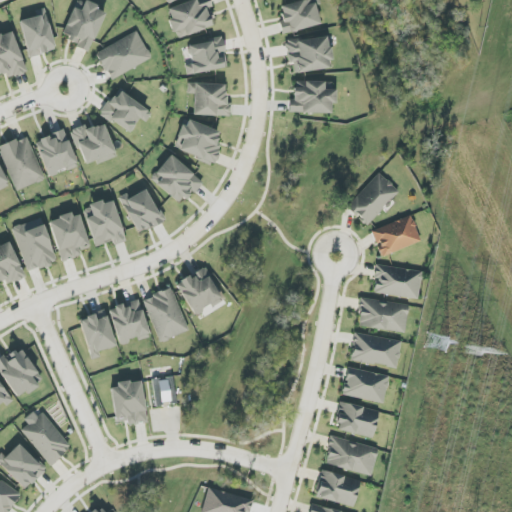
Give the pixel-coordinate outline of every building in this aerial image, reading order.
[(73,8),(61,38),(90,50),(105,13),(97,10),(98,6),(85,0),(81,11),(73,8)] [(213,28),(208,14),(213,13),(209,0),(194,0),(167,8),(176,39),(213,28)] [(304,0),(277,7),(284,34),(320,24),(315,6),(320,5),(318,0),(304,0)] [(55,50),(44,8),(34,11),(35,17),(19,21),(29,57),(55,50)] [(27,72),(12,31),(0,35),(0,75),(6,73),(8,79),(27,72)] [(96,53),(110,80),(151,59),(137,32),(96,53)] [(332,68),(327,36),(285,42),(288,64),(293,63),(294,73),(332,68)] [(227,68),(225,55),(226,55),(223,39),(188,45),(191,64),(185,65),(187,75),(227,68)] [(289,113),(331,114),(332,105),(334,105),(334,83),(294,81),(294,99),(289,99),(289,113)] [(226,84),(188,83),(187,94),(194,94),(193,115),(230,116),(230,103),(225,103),(226,84)] [(152,113),(118,89),(100,114),(129,134),(140,118),(145,122),(152,113)] [(183,139),(178,152),(214,165),(222,145),(216,143),(220,132),(186,119),(179,138),(183,139)] [(97,164),(116,157),(104,124),(86,130),(84,125),(71,130),(84,165),(96,161),(97,164)] [(78,167),(64,130),(35,141),(48,176),(66,169),(67,171),(78,167)] [(45,179),(26,136),(0,147),(0,151),(17,191),(45,179)] [(182,205),(202,181),(169,155),(150,180),(182,205)] [(0,188),(8,185),(0,167),(0,188)] [(347,207),(367,226),(399,192),(378,173),(347,207)] [(129,198),(127,194),(119,197),(137,235),(163,222),(147,189),(129,198)] [(83,208),(95,247),(113,241),(114,245),(126,242),(113,201),(103,204),(102,202),(83,208)] [(79,212),(49,221),(61,262),(81,256),(79,251),(89,248),(79,212)] [(421,242),(411,216),(371,231),(381,257),(421,242)] [(57,262),(41,218),(12,229),(28,273),(57,262)] [(0,281),(5,279),(7,285),(25,277),(9,242),(0,246),(0,281)] [(422,272),(376,265),(374,278),(376,278),(374,293),(418,300),(422,272)] [(176,284),(194,316),(222,300),(205,268),(176,284)] [(189,331),(171,288),(143,300),(160,343),(189,331)] [(405,333),(409,305),(361,299),(357,327),(405,333)] [(119,344),(138,338),(139,341),(150,337),(138,300),(129,303),(130,306),(122,308),(121,306),(109,309),(119,344)] [(115,347),(105,311),(79,319),(91,360),(100,357),(98,352),(115,347)] [(402,342),(355,333),(350,359),(396,369),(402,342)] [(0,371),(15,399),(42,384),(22,347),(0,359),(0,371)] [(342,395),(383,404),(389,377),(348,368),(342,395)] [(177,402),(172,377),(152,380),(156,406),(177,402)] [(115,423),(127,421),(127,425),(146,423),(142,382),(111,385),(115,423)] [(0,406),(11,398),(0,384),(0,406)] [(379,412),(341,402),(334,429),(372,439),(379,412)] [(21,431),(50,466),(71,449),(37,408),(24,420),(28,425),(21,431)] [(371,476),(378,449),(331,437),(324,464),(371,476)] [(0,459),(0,465),(25,490),(45,470),(17,442),(0,459)] [(354,507),(360,480),(321,471),(315,498),(354,507)] [(0,511),(8,511),(21,494),(0,479),(0,511)] [(248,511),(252,499),(207,489),(201,511),(248,511)]
